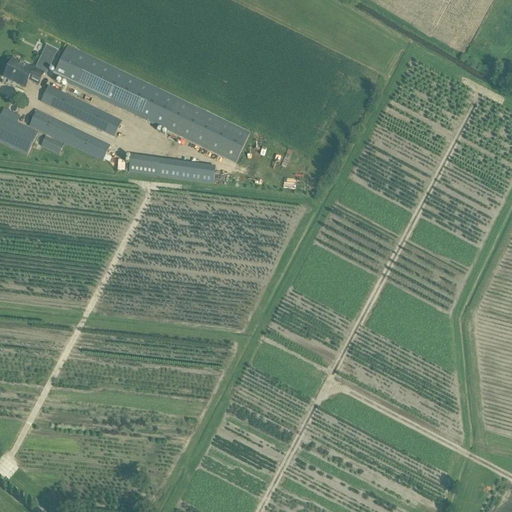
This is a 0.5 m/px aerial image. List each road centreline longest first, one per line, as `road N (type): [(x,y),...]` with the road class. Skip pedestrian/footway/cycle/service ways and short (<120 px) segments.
road 1 (track): [(483,92),(259,511)]
road 2 (track): [(511,478),(328,381)]
